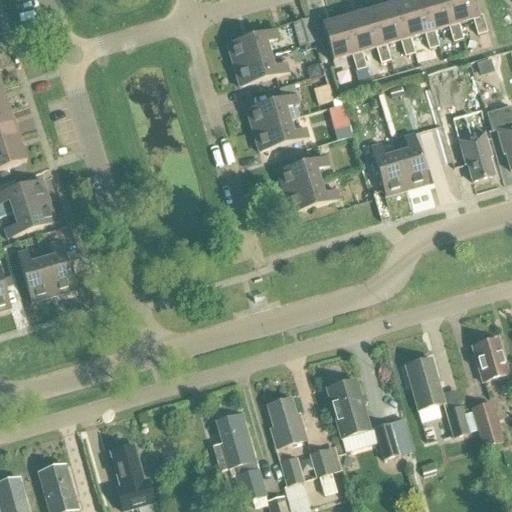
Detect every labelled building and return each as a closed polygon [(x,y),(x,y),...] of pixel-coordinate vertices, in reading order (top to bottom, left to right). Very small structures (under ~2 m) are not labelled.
[(445,0),(421,0),(419,1),(430,36),(434,35),(448,31),(453,46),(462,43),(458,28),(454,29),(445,0)] [(472,0),(445,0),(454,29),(458,28),(473,24),(477,39),(487,36),(482,19),(478,20),(472,0)] [(419,1),(395,8),(405,44),(410,42),(424,38),(429,53),(438,50),(434,35),(430,36),(419,1)] [(414,57),(410,42),(405,44),(395,8),(371,15),(381,51),(385,50),(400,45),(404,60),(414,57)] [(371,15),(346,22),(357,58),(361,57),(376,52),(380,67),(390,64),(385,50),(381,51),(371,15)] [(357,58),(346,22),(322,29),(332,65),(352,59),(356,74),(366,72),(361,57),(357,58)] [(299,50),(315,45),(308,23),(292,27),(299,50)] [(233,70),(269,60),(265,47),(279,43),(276,34),(227,48),(233,70)] [(269,60),(233,70),(239,92),(289,77),(286,68),(272,72),(269,60)] [(488,64),(475,68),(478,79),(492,75),(488,64)] [(298,87),(279,93),(282,103),(295,99),(301,97),(298,87)] [(389,93),(391,102),(403,99),(401,90),(389,93)] [(0,121),(10,118),(2,94),(0,94),(0,121)] [(367,112),(378,109),(374,95),(363,98),(367,112)] [(252,135),(288,125),(284,113),(298,109),(295,99),(282,103),(246,114),(252,135)] [(343,102),(332,105),(334,112),(345,109),(343,102)] [(344,110),(328,114),(332,130),(348,125),(344,110)] [(430,110),(418,112),(423,131),(434,128),(430,110)] [(511,120),(509,111),(486,118),(491,136),(496,135),(503,158),(505,158),(510,175),(511,174),(511,120)] [(453,124),(450,113),(437,116),(446,148),(457,145),(465,169),(466,169),(472,186),(494,180),(489,162),(491,162),(484,137),(471,141),(466,121),(453,124)] [(0,147),(18,142),(10,118),(0,121),(0,147)] [(288,125),(252,135),(259,157),(308,143),(305,133),(291,137),(288,125)] [(408,155),(396,159),(406,195),(428,188),(413,139),(404,142),(408,155)] [(0,147),(0,174),(26,166),(18,142),(0,147)] [(385,201),(406,195),(396,159),(384,163),(380,149),(370,152),(385,201)] [(277,176),(283,197),(319,187),(315,175),(329,171),(326,161),(277,176)] [(0,222),(13,218),(48,206),(41,184),(17,192),(15,185),(14,184),(0,188),(0,222)] [(319,187),(283,197),(290,219),(339,204),(336,195),(322,199),(319,187)] [(55,227),(48,206),(13,218),(17,229),(4,234),(7,244),(55,227)] [(55,262),(42,265),(52,301),(74,295),(66,267),(64,258),(60,245),(50,248),(55,262)] [(75,254),(64,258),(66,267),(78,264),(75,254)] [(52,301),(42,265),(30,269),(26,255),(17,257),(31,307),(52,301)] [(0,316),(10,313),(0,276),(0,316)] [(508,378),(498,344),(472,352),(482,386),(508,378)] [(418,415),(444,408),(431,363),(405,371),(418,415)] [(370,435),(355,385),(326,394),(341,444),(370,435)] [(276,453),(306,444),(300,425),(297,426),(291,403),(267,411),(273,433),(270,434),(276,453)] [(492,408),(470,414),(482,455),(503,448),(492,408)] [(445,416),(453,443),(469,439),(462,411),(445,416)] [(266,501),(241,419),(215,427),(216,427),(222,449),(213,451),(221,477),(232,473),(243,508),(266,501)] [(381,464),(399,459),(390,428),(372,432),(381,464)] [(114,471),(120,491),(115,493),(120,511),(137,511),(154,507),(147,483),(143,484),(137,464),(135,465),(132,452),(132,451),(111,457),(112,458),(116,471),(114,471)] [(331,478),(333,477),(326,453),(309,458),(315,482),(318,481),(331,478)] [(286,491),(303,486),(296,462),(279,467),(286,491)] [(434,469),(422,473),(424,481),(436,478),(434,469)] [(76,511),(64,470),(38,477),(48,511),(76,511)] [(27,511),(19,483),(0,488),(0,511),(27,511)] [(266,506),(268,511),(287,511),(284,501),(266,506)]
